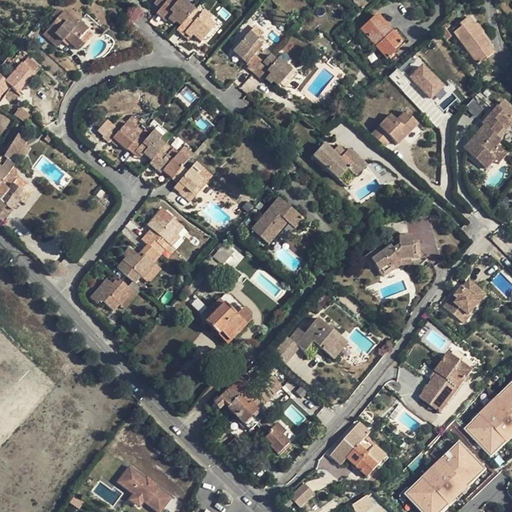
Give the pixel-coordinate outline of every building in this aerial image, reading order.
[(156,0),(154,4),(160,9),(163,6),(167,0),(156,0)] [(177,0),(167,0),(163,6),(169,12),(172,14),(167,19),(174,24),(175,22),(180,26),(194,11),(181,0),(178,0),(177,0)] [(160,9),(156,14),(162,20),(169,12),(163,6),(160,9)] [(180,26),(176,31),(182,36),(184,34),(190,39),(193,36),(201,43),(214,27),(208,22),(211,18),(203,11),(199,15),(194,11),(180,26)] [(169,12),(162,20),(165,22),(167,19),(172,14),(169,12)] [(88,30),(79,22),(77,24),(69,17),(68,19),(62,14),(43,34),(57,47),(63,42),(65,39),(70,43),(77,50),(83,44),(78,40),(87,31),(88,30)] [(376,16),(360,30),(387,60),(390,57),(396,63),(401,58),(395,52),(394,50),(401,44),(391,32),(376,16)] [(473,27),(475,25),(469,17),(466,19),(473,27)] [(487,46),(479,37),(482,34),(475,25),(473,27),(466,19),(459,25),(461,27),(453,33),(477,66),(493,54),(487,46)] [(451,30),(453,33),(461,27),(459,25),(451,30)] [(253,28),(250,31),(259,39),(262,36),(253,28)] [(396,28),(391,32),(401,44),(394,50),(395,52),(408,41),(396,28)] [(83,44),(91,35),(87,31),(78,40),(83,44)] [(250,31),(233,51),(247,64),(254,56),(257,52),(262,46),(257,42),(259,39),(250,31)] [(489,44),(482,34),(479,37),(487,46),(489,44)] [(257,52),(254,56),(263,63),(266,59),(257,52)] [(254,56),(247,64),(249,66),(247,69),(253,74),(262,63),(263,63),(254,56)] [(269,74),(265,79),(271,85),(273,83),(277,87),(284,79),(291,71),(277,59),(275,61),(269,56),(266,59),(263,63),(262,63),(268,69),(266,71),(267,72),(269,74)] [(4,80),(0,76),(0,103),(11,88),(16,92),(22,87),(24,89),(40,71),(27,59),(19,68),(13,63),(7,69),(14,74),(12,76),(7,73),(5,75),(7,76),(4,80)] [(432,99),(446,85),(422,62),(408,76),(432,99)] [(253,74),(259,80),(262,77),(267,72),(266,71),(268,69),(262,63),(253,74)] [(284,79),(288,83),(295,74),(291,71),(284,79)] [(511,116),(511,110),(504,103),(482,125),(485,127),(498,140),(511,125),(511,119),(510,118),(511,116)] [(14,117),(24,123),(29,117),(19,109),(14,117)] [(391,115),(369,137),(382,149),(391,140),(396,145),(404,138),(401,135),(414,121),(405,112),(396,121),(391,115)] [(131,117),(128,121),(137,128),(138,128),(140,124),(131,117)] [(119,119),(112,126),(118,132),(112,139),(118,144),(126,151),(127,149),(132,145),(138,138),(139,136),(134,132),(137,128),(128,121),(125,124),(119,119)] [(414,121),(401,135),(404,138),(417,125),(414,121)] [(107,122),(99,131),(104,136),(112,126),(107,122)] [(118,132),(112,126),(104,136),(102,138),(109,143),(110,141),(112,139),(118,132)] [(5,153),(3,158),(6,160),(9,162),(14,153),(17,155),(24,145),(27,141),(22,138),(27,130),(22,127),(19,131),(17,135),(13,142),(5,153)] [(485,127),(464,150),(486,170),(495,160),(489,155),(498,146),(501,143),(498,140),(485,127)] [(134,132),(139,136),(143,132),(138,128),(137,128),(134,132)] [(143,143),(138,138),(132,145),(137,150),(135,152),(141,157),(144,154),(152,161),(160,151),(165,146),(159,140),(162,137),(154,130),(143,143)] [(10,140),(3,152),(5,153),(13,142),(10,140)] [(30,149),(24,145),(17,155),(23,159),(30,149)] [(132,145),(127,149),(133,154),(135,152),(137,150),(132,145)] [(323,145),(312,157),(338,179),(347,169),(356,177),(366,167),(348,150),(344,154),(337,147),(332,154),(323,145)] [(508,156),(498,146),(489,155),(495,160),(499,164),(508,156)] [(183,147),(180,151),(189,159),(193,155),(183,147)] [(166,156),(157,167),(163,172),(171,179),(182,167),(189,159),(180,151),(178,154),(172,149),(166,156)] [(166,156),(160,151),(152,161),(149,164),(155,169),(157,167),(166,156)] [(0,168),(0,184),(4,180),(9,174),(14,165),(9,162),(6,160),(1,169),(0,168)] [(177,184),(173,189),(190,202),(200,191),(196,188),(203,181),(197,176),(203,169),(195,163),(187,172),(177,184)] [(187,172),(182,167),(171,179),(177,184),(187,172)] [(11,185),(4,180),(0,184),(0,213),(6,207),(11,211),(19,201),(20,200),(17,198),(27,185),(17,177),(11,185)] [(203,181),(196,188),(200,191),(206,184),(203,181)] [(34,190),(27,185),(17,198),(20,200),(19,201),(24,204),(34,190)] [(251,230),(266,243),(272,236),(273,238),(286,223),(294,230),(302,219),(278,199),(251,230)] [(0,213),(0,220),(3,223),(11,211),(6,207),(0,213)] [(180,226),(161,210),(147,226),(151,230),(155,234),(151,238),(149,236),(144,242),(147,245),(158,255),(160,256),(164,250),(161,247),(165,242),(169,245),(169,244),(177,235),(174,233),(180,226)] [(151,230),(147,234),(149,236),(151,238),(155,234),(151,230)] [(374,265),(383,276),(393,269),(391,266),(398,260),(410,260),(418,259),(416,243),(411,244),(410,238),(397,239),(398,247),(392,251),(390,247),(379,255),(375,250),(365,258),(371,267),(374,265)] [(397,239),(387,244),(390,247),(392,251),(398,247),(397,239)] [(169,245),(165,242),(161,247),(164,250),(170,255),(175,250),(169,244),(169,245)] [(387,244),(375,250),(379,255),(390,247),(387,244)] [(147,245),(140,252),(144,255),(151,262),(158,255),(147,245)] [(213,256),(223,264),(231,254),(222,246),(213,256)] [(125,258),(117,269),(134,284),(140,277),(142,279),(145,276),(154,265),(155,265),(151,262),(144,255),(142,258),(138,254),(137,256),(129,248),(122,255),(125,258)] [(56,260),(46,271),(50,276),(65,277),(66,276),(67,275),(67,274),(68,272),(67,271),(56,260)] [(398,260),(391,266),(393,269),(393,270),(400,266),(410,265),(410,260),(398,260)] [(154,265),(145,276),(150,281),(159,270),(154,265)] [(186,289),(194,295),(209,277),(201,271),(186,289)] [(114,276),(109,283),(112,285),(115,281),(118,283),(120,281),(114,276)] [(106,280),(90,299),(97,305),(101,301),(113,312),(119,305),(120,306),(128,297),(125,294),(129,289),(120,281),(118,283),(115,281),(112,285),(109,283),(106,280)] [(452,301),(446,309),(463,324),(470,316),(469,315),(479,303),(473,298),(479,290),(469,282),(463,290),(462,289),(455,297),(458,300),(455,304),(452,301)] [(134,284),(129,289),(136,295),(141,290),(134,284)] [(136,295),(129,289),(125,294),(128,297),(120,306),(124,309),(136,295)] [(486,296),(479,290),(473,298),(479,303),(486,296)] [(216,333),(227,344),(251,320),(251,314),(244,308),(238,313),(229,304),(235,299),(231,294),(224,294),(204,315),(205,323),(211,329),(216,333)] [(455,297),(454,296),(444,308),(446,309),(452,301),(455,304),(458,300),(455,297)] [(235,299),(229,304),(238,313),(244,308),(235,299)] [(297,330),(289,340),(303,353),(311,342),(332,360),(346,343),(317,319),(304,335),(297,330)] [(115,336),(122,343),(129,336),(122,329),(115,336)] [(432,381),(419,398),(440,414),(472,371),(448,354),(434,373),(437,375),(432,381)] [(271,362),(265,368),(268,371),(274,365),(271,362)] [(238,397),(227,407),(249,431),(264,418),(257,411),(282,388),(271,377),(255,392),(249,386),(248,387),(238,396),(238,397)] [(229,388),(214,404),(219,410),(224,404),(227,407),(238,397),(238,396),(248,387),(240,379),(230,388),(229,388)] [(490,458),(511,437),(511,385),(464,431),(490,458)] [(261,424),(269,433),(274,428),(265,420),(261,424)] [(274,428),(282,437),(286,433),(278,424),(274,428)] [(370,434),(361,425),(332,456),(341,465),(370,434)] [(424,433),(428,428),(424,425),(420,430),(424,433)] [(366,438),(346,460),(367,478),(386,456),(366,438)] [(234,439),(228,445),(232,449),(235,452),(241,446),(234,439)] [(157,444),(153,449),(159,455),(163,450),(157,444)] [(404,495),(419,511),(442,511),(485,472),(458,444),(404,495)] [(134,494),(144,501),(147,503),(146,504),(156,511),(160,511),(171,498),(158,488),(157,489),(141,477),(142,476),(129,467),(117,483),(130,492),(130,491),(134,494)] [(287,503),(297,511),(311,497),(300,488),(287,503)] [(356,511),(383,511),(370,492),(351,505),(356,511)] [(144,501),(134,494),(129,500),(139,508),(144,501)]
